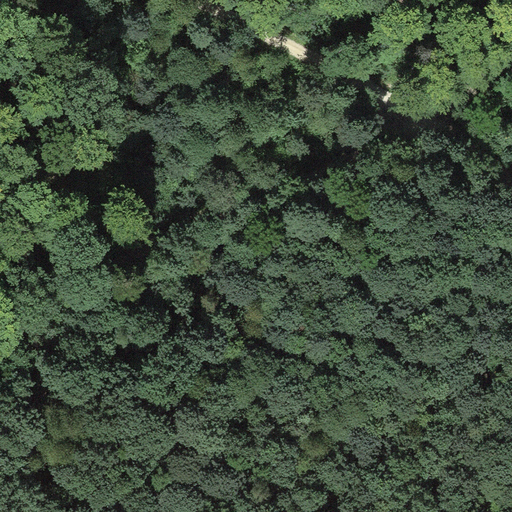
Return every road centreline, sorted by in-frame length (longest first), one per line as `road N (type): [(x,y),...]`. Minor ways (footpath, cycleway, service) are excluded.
road 1 (track): [(511,51),(358,163),(207,220),(23,328),(0,350)]
road 2 (track): [(194,0),(419,119),(511,193)]
